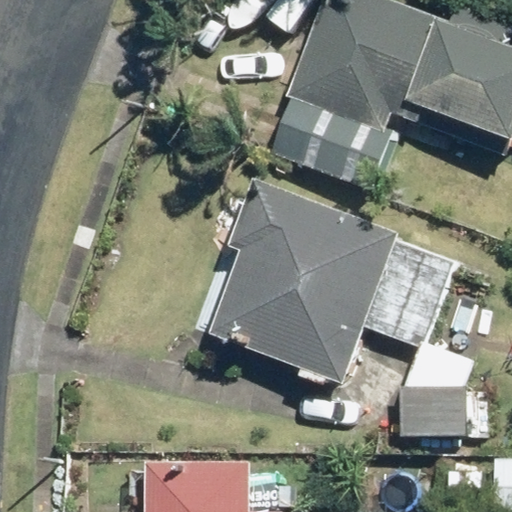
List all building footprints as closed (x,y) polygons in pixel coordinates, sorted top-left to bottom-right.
[(511,42),(389,0),(343,0),(313,87),(511,155),(511,42)] [(361,375),(418,231),(284,179),(227,323),(361,375)] [(422,367),(424,433),(481,431),(479,365),(422,367)] [(511,511),(511,455),(506,455),(503,511),(511,511)] [(177,465),(176,511),(265,511),(267,467),(177,465)]
